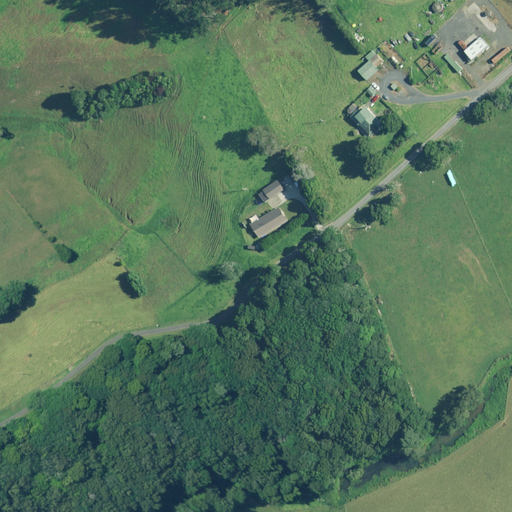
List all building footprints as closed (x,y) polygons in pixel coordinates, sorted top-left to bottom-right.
[(435,12),(436,12),(439,12),(440,12),(441,11),(442,11),(442,10),(443,9),(443,8),(443,7),(443,6),(443,5),(443,4),(442,3),(441,2),(440,2),(439,1),(438,1),(437,1),(436,2),(435,2),(434,2),(434,3),(433,4),(433,5),(433,6),(432,6),(432,7),(433,8),(433,9),(433,10),(434,11),(435,11),(435,12)] [(473,43),(494,24),(488,17),(489,17),(490,17),(490,16),(491,16),(491,15),(491,14),(491,13),(491,12),(491,11),(490,11),(490,10),(489,10),(488,9),(487,9),(487,10),(486,10),(485,10),(484,11),(484,12),(484,13),(479,7),(458,27),(456,25),(437,42),(441,47),(437,50),(458,73),(481,52),(473,43)] [(499,41),(492,32),(487,37),(494,45),(499,41)] [(366,55),(369,59),(357,70),(367,81),(379,71),(376,67),(383,61),(373,49),(366,55)] [(371,86),(366,90),(372,96),(376,91),(371,86)] [(384,126),(366,106),(359,111),(357,109),(349,116),(358,126),(360,124),(371,137),(384,126)] [(266,201),(285,188),(279,179),(259,192),(266,201)] [(258,238),(288,220),(279,205),(250,223),(258,238)]
